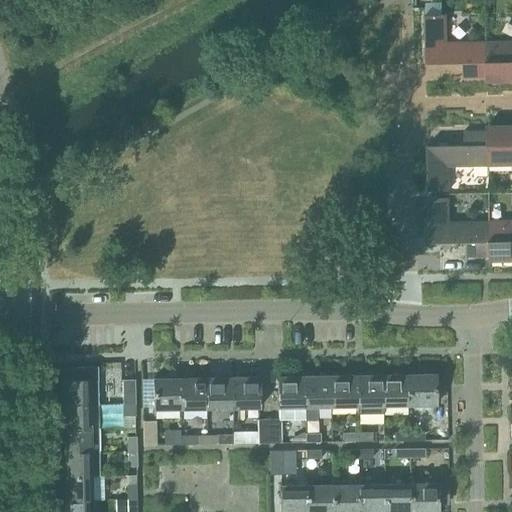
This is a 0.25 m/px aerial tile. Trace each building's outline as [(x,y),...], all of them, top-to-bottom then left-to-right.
[(464,78),(487,77),(487,42),(446,43),(446,14),(426,15),(427,64),(463,63),(464,78)] [(487,77),(487,82),(511,81),(511,41),(487,42),(487,77)] [(511,125),(488,126),(488,130),(489,166),(511,165),(511,125)] [(449,166),(489,166),(488,130),(465,131),(465,145),(428,146),(429,191),(449,191),(449,166)] [(467,257),(490,256),(491,256),(490,221),(450,221),(450,198),(429,198),(430,243),(467,242),(467,257)] [(491,256),(490,256),(490,261),(511,260),(511,220),(490,221),(491,256)] [(63,380),(64,404),(99,403),(99,366),(72,367),(72,380),(63,380)] [(436,373),(409,374),(410,405),(436,405),(436,373)] [(332,407),(358,406),(357,374),(331,375),(332,407)] [(357,374),(358,406),(358,414),(384,414),(384,406),(383,374),(357,374)] [(409,374),(383,374),(384,406),(410,405),(409,374)] [(279,408),(306,407),(305,375),(278,376),(279,408)] [(306,407),(332,407),(331,375),(305,375),(306,407)] [(233,376),(207,377),(207,409),(233,408),(233,376)] [(259,376),(233,376),(233,408),(260,408),(259,376)] [(181,409),(181,377),(154,378),(155,410),(181,409)] [(207,377),(181,377),(181,409),(207,409),(207,377)] [(123,380),(123,403),(136,402),(135,379),(123,380)] [(136,402),(123,403),(123,416),(136,415),(136,402)] [(64,404),(64,427),(100,427),(99,403),(64,404)] [(281,418),(270,419),(270,443),(282,443),(281,418)] [(270,443),(270,419),(257,419),(257,443),(270,443)] [(156,421),(144,421),(145,445),(157,445),(156,421)] [(64,427),(64,451),(100,451),(100,427),(64,427)] [(424,431),(410,432),(410,440),(425,440),(424,431)] [(358,441),(358,432),(343,433),(343,442),(358,441)] [(372,432),(358,432),(358,441),(373,441),(372,432)] [(410,440),(410,432),(395,432),(395,441),(410,440)] [(320,433),(305,433),(306,442),(320,442),(320,433)] [(182,435),(182,444),(197,444),(197,435),(182,435)] [(219,443),(233,443),(233,435),(219,435),(219,443)] [(127,437),(127,450),(137,450),(137,437),(127,437)] [(411,458),(411,448),(395,449),(395,458),(411,458)] [(425,448),(411,448),(411,458),(425,457),(425,448)] [(359,459),(359,449),(343,450),(343,459),(359,459)] [(373,449),(359,449),(359,459),(373,458),(373,449)] [(137,450),(127,450),(128,466),(138,466),(137,450)] [(305,450),(306,460),(321,459),(321,450),(305,450)] [(64,451),(65,475),(92,475),(100,475),(100,451),(64,451)] [(270,451),(271,474),(282,474),(282,451),(270,451)] [(65,475),(65,499),(92,499),(92,475),(65,475)] [(385,511),(385,483),(359,484),(359,511),(385,511)] [(411,511),(411,483),(385,483),(385,511),(411,511)] [(438,483),(411,483),(411,511),(438,511),(438,503),(448,503),(448,483),(438,483)] [(127,484),(128,498),(137,498),(137,484),(127,484)] [(333,511),(333,484),(307,485),(307,511),(333,511)] [(359,511),(359,484),(333,484),(333,511),(359,511)] [(307,511),(307,485),(280,485),(280,511),(307,511)] [(65,509),(61,510),(61,511),(100,511),(97,510),(97,498),(92,499),(65,499),(65,509)] [(128,498),(125,498),(125,511),(137,511),(137,498),(128,498)]
